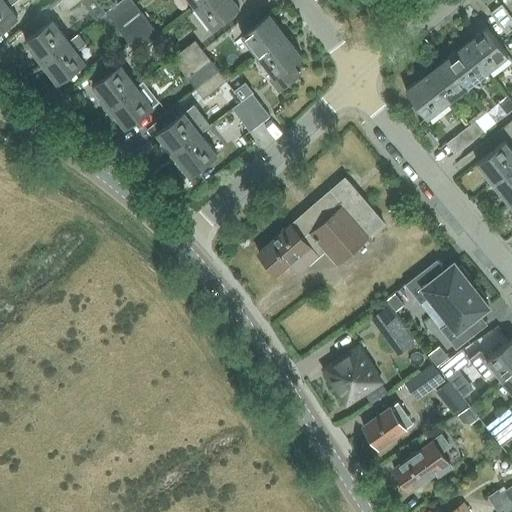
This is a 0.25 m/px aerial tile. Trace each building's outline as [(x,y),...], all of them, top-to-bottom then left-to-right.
[(0,0),(0,30),(18,16),(9,5),(16,0),(0,0)] [(120,0),(105,12),(113,22),(136,4),(132,0),(120,0)] [(204,0),(195,7),(211,28),(239,6),(234,0),(204,0)] [(113,22),(120,32),(144,14),(136,4),(113,22)] [(491,12),(507,34),(511,29),(511,17),(501,4),(491,12)] [(120,32),(128,42),(152,24),(144,14),(120,32)] [(255,14),(239,27),(244,33),(241,35),(258,56),(287,32),(281,24),(278,26),(268,14),(260,20),(255,14)] [(33,54),(39,63),(70,40),(54,19),(26,40),(35,52),(33,54)] [(152,24),(128,42),(136,52),(160,34),(152,24)] [(487,28),(466,43),(488,71),(508,55),(487,28)] [(287,32),(258,56),(273,76),(269,79),(278,91),(299,74),(291,64),(302,55),(292,43),(294,41),(287,32)] [(70,40),(39,63),(46,71),(48,70),(57,82),(85,61),(70,40)] [(172,58),(179,67),(202,49),(195,40),(172,58)] [(466,43),(446,59),(468,87),(488,71),(466,43)] [(179,67),(188,78),(211,60),(202,49),(179,67)] [(446,59),(426,75),(448,102),(468,87),(446,59)] [(188,78),(196,88),(219,70),(211,60),(188,78)] [(100,99),(107,108),(137,84),(121,63),(93,85),(102,97),(100,99)] [(216,88),(232,108),(242,101),(226,81),(227,80),(219,70),(196,88),(204,98),(216,88)] [(448,102),(426,75),(406,90),(428,118),(448,102)] [(137,84),(107,108),(113,116),(116,114),(125,127),(153,105),(137,84)] [(252,93),(242,100),(260,123),(270,115),(252,93)] [(498,102),(507,113),(511,109),(511,100),(508,95),(498,102)] [(242,101),(232,108),(250,131),(260,123),(242,100),(242,101)] [(194,105),(158,133),(167,145),(164,147),(171,156),(202,132),(210,126),(202,115),(194,105)] [(476,120),(467,127),(475,138),(485,131),(476,120)] [(475,138),(467,127),(447,143),(455,154),(475,138)] [(202,132),(171,156),(177,164),(180,162),(190,175),(217,152),(202,132)] [(477,162),(493,182),(511,167),(511,150),(505,141),(477,162)] [(511,167),(493,182),(509,202),(511,199),(511,167)] [(337,262),(383,222),(349,182),(340,182),(259,252),(277,273),(297,255),(306,265),(325,248),(337,262)] [(471,284),(467,278),(470,276),(461,265),(458,267),(454,262),(444,269),(432,279),(424,269),(405,284),(420,304),(430,296),(433,300),(440,309),(471,284)] [(488,306),(484,301),(487,298),(478,287),(475,290),(471,284),(440,309),(449,321),(450,321),(449,322),(440,329),(448,339),(456,349),(475,334),(466,323),(479,313),(488,306)] [(394,293),(386,299),(394,310),(403,304),(394,293)] [(397,316),(381,328),(400,354),(416,342),(397,316)] [(481,350),(470,359),(474,364),(485,378),(494,370),(502,380),(511,371),(511,339),(488,358),(481,350)] [(385,364),(369,340),(325,369),(347,403),(381,381),(375,371),(385,364)] [(439,346),(428,355),(436,366),(447,357),(439,346)] [(461,349),(438,367),(445,376),(468,358),(461,349)] [(405,382),(417,399),(444,380),(432,363),(405,382)] [(511,371),(502,380),(511,392),(511,371)] [(398,419),(405,414),(398,403),(391,408),(390,407),(363,426),(379,447),(405,428),(398,419)] [(468,406),(457,414),(462,421),(468,422),(475,417),(468,406)] [(486,426),(494,435),(511,420),(511,411),(509,408),(486,426)] [(511,420),(494,435),(501,445),(511,437),(511,420)] [(421,450),(394,469),(409,490),(436,471),(440,476),(453,467),(442,452),(451,445),(443,434),(421,450)] [(488,496),(498,511),(506,511),(511,508),(511,490),(509,492),(504,485),(488,496)] [(449,511),(469,511),(463,503),(449,511)]
